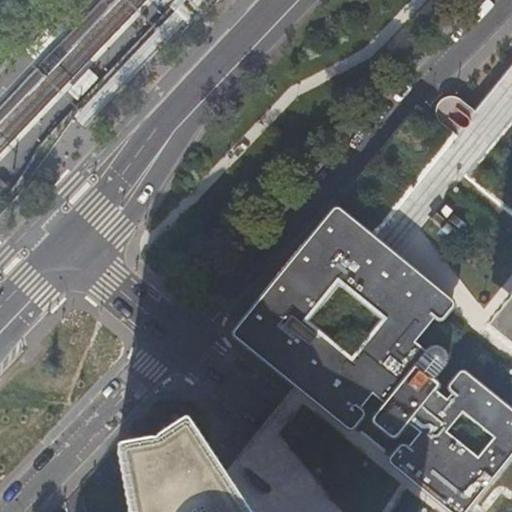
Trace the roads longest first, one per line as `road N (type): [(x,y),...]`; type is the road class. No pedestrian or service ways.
road 1 (residential): [(502,0),(176,336)]
road 2 (primary): [(287,0),(197,95),(76,249)]
road 3 (residential): [(389,511),(176,336)]
road 4 (residential): [(10,511),(176,336)]
road 5 (residential): [(176,336),(76,249)]
